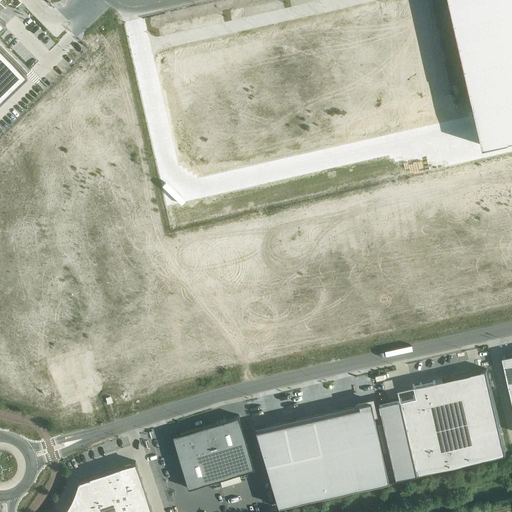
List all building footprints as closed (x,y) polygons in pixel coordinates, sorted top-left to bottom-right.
[(393,123),(402,162),(511,137),(511,0),(389,0),(366,5),(393,123)] [(0,97),(27,72),(0,44),(0,97)] [(511,353),(502,356),(511,398),(511,353)] [(415,396),(399,399),(416,474),(506,454),(486,368),(412,385),(415,396)] [(256,431),(278,506),(386,481),(368,402),(356,405),(357,408),(256,431)] [(172,433),(170,434),(171,436),(176,452),(176,454),(177,454),(187,489),(255,469),(239,414),(226,418),(227,418),(216,421),(202,425),(202,424),(200,425),(179,431),(180,432),(173,434),(173,433),(172,433)] [(152,511),(135,461),(89,476),(89,477),(78,480),(77,483),(76,486),(75,489),(74,492),(73,494),(72,497),(70,500),(69,502),(67,505),(66,508),(64,510),(62,511),(152,511)]
